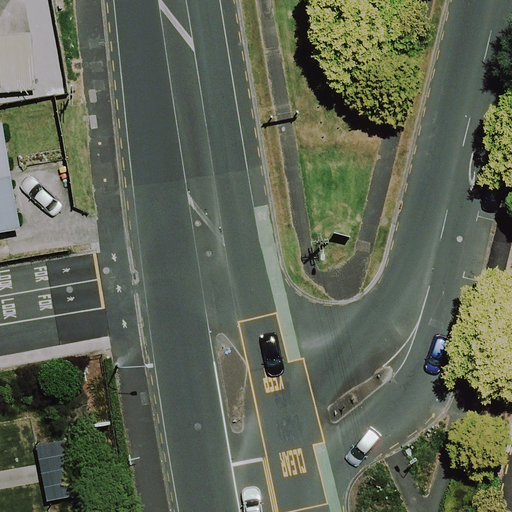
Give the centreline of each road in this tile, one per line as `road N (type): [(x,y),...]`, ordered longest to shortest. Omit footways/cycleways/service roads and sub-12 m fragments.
road 1 (residential): [(260,434),(352,404),(379,381),(420,315),(496,0)]
road 2 (secondary): [(166,0),(198,290),(260,434)]
